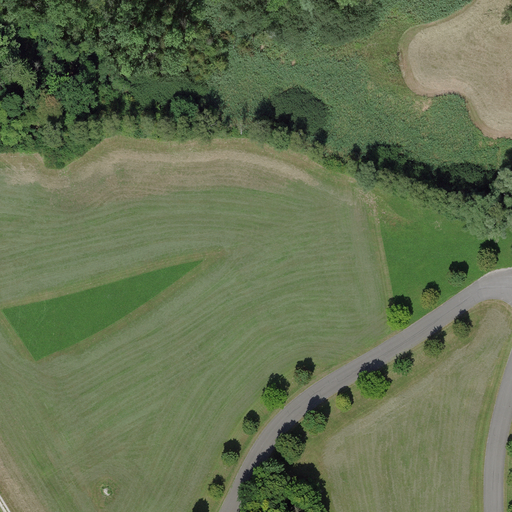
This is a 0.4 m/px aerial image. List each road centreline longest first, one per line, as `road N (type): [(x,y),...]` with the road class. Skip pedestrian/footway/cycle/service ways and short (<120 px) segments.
road 1 (unclassified): [(230,511),(264,446),(306,401),(486,287),(511,284)]
road 2 (unclassified): [(495,511),(496,454),(511,381)]
